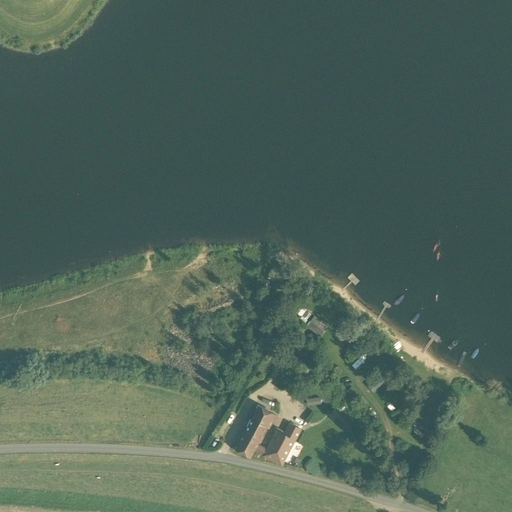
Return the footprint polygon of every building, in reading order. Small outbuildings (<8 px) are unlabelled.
[(327,324),(313,315),(307,324),(320,334),(327,324)] [(359,343),(346,359),(355,367),(369,352),(359,343)] [(373,391),(388,378),(382,371),(367,384),(373,391)] [(269,427),(276,414),(258,404),(250,418),(269,427)] [(250,418),(235,448),(250,456),(266,426),(250,418)] [(281,464),(301,428),(288,422),(284,430),(276,426),(274,429),(275,430),(266,447),(257,443),(253,449),(281,464)]
